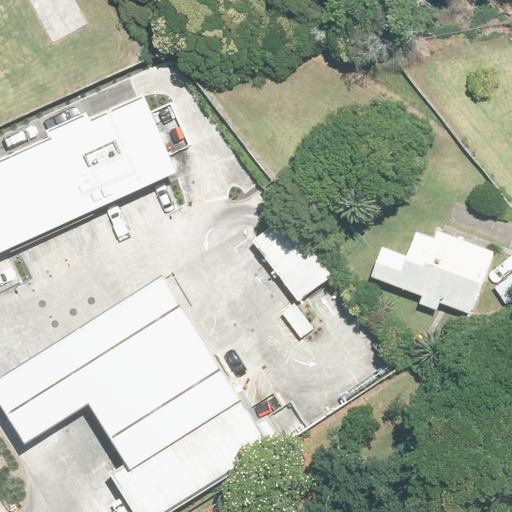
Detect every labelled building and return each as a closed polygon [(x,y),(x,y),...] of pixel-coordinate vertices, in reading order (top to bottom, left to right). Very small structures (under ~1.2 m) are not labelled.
[(10,0),(0,0),(0,91),(6,103),(52,78),(10,0)] [(88,0),(32,0),(59,50),(103,27),(88,0)] [(177,173),(182,171),(175,155),(156,110),(150,95),(149,93),(94,117),(92,111),(50,130),(53,136),(0,159),(0,254),(6,251),(177,173)] [(290,215),(256,240),(301,301),(334,277),(290,215)] [(372,273),(423,294),(418,306),(439,314),(444,303),(471,314),(495,255),(441,233),(438,240),(418,232),(407,257),(383,247),(372,273)] [(511,304),(511,273),(496,287),(511,305),(511,304)] [(177,278),(6,384),(43,444),(106,406),(140,461),(249,395),(177,278)] [(170,511),(280,445),(249,395),(140,461),(117,476),(134,503),(139,511),(170,511)]
